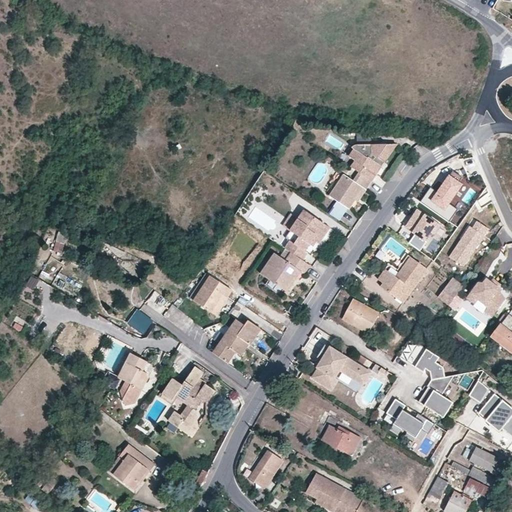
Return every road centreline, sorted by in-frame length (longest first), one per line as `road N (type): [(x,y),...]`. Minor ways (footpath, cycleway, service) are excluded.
road 1 (residential): [(222,478),(283,358),(363,238),(414,172),(472,134)]
road 2 (unknown): [(157,322),(263,394)]
